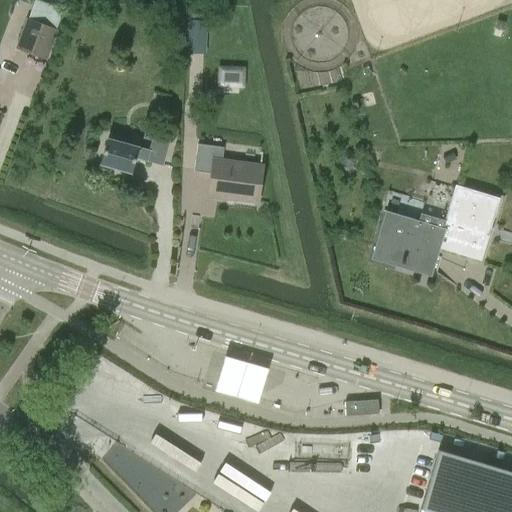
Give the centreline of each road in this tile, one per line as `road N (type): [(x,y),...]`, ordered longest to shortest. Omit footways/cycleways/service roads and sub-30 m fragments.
road 1 (tertiary): [(511,418),(179,319),(12,259)]
road 2 (residential): [(0,416),(117,511)]
